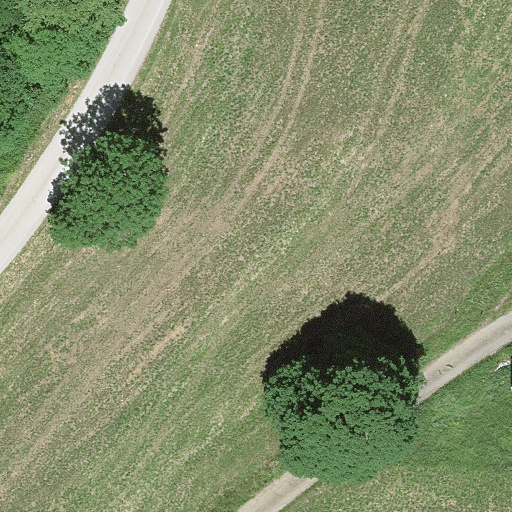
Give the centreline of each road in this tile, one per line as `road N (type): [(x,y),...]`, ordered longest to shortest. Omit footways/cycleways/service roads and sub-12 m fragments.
road 1 (track): [(257,511),(511,321)]
road 2 (unclassified): [(153,0),(36,214),(0,258)]
